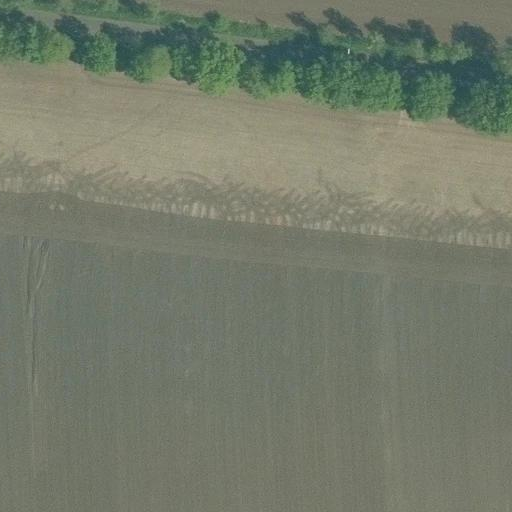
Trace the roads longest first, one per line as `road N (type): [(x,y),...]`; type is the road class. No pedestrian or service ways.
road 1 (residential): [(511,78),(53,21)]
road 2 (residential): [(24,245),(386,306)]
road 3 (residential): [(24,245),(53,21)]
road 4 (residential): [(0,496),(145,511)]
